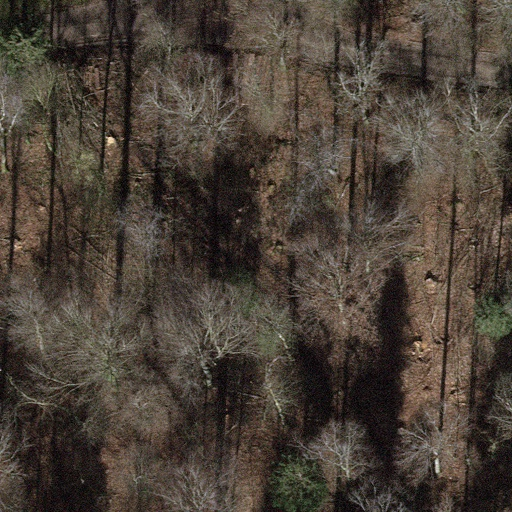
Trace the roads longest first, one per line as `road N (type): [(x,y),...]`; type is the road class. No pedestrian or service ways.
road 1 (track): [(511,61),(233,3)]
road 2 (track): [(246,0),(0,53)]
